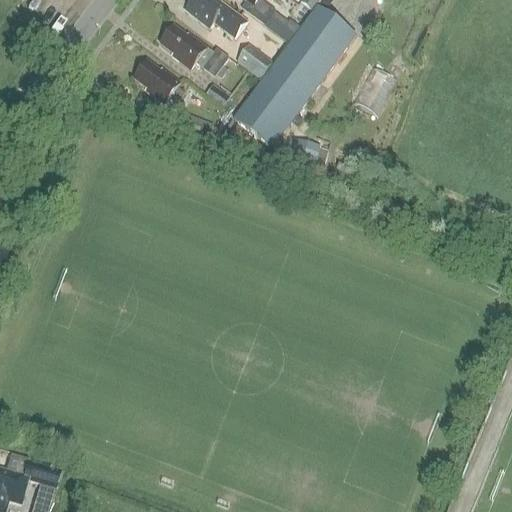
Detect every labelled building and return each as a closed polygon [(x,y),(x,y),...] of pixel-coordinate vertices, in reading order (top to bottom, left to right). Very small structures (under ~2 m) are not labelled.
[(214,3),(211,0),(195,0),(186,13),(198,23),(197,24),(209,33),(215,26),(224,33),(223,34),(235,44),(249,26),(216,1),(214,3)] [(242,12),(264,28),(275,13),(259,1),(259,0),(240,0),(247,5),(242,12)] [(303,0),(300,5),(311,14),(321,0),(303,0)] [(317,10),(275,67),(262,84),(233,123),(272,151),(356,39),(317,10)] [(287,46),(299,30),(290,23),(278,39),(287,46)] [(203,71),(215,79),(228,62),(216,53),(213,57),(188,37),(187,39),(174,29),(160,47),(173,58),(171,59),(190,73),(195,66),(203,72),(203,71)] [(237,65),(262,84),(275,67),(249,48),(237,65)] [(177,90),(181,86),(162,72),(160,74),(147,64),(134,82),(147,92),(145,94),(164,108),(169,102),(177,108),(186,96),(177,90)] [(179,130),(207,141),(209,138),(213,128),(185,117),(181,127),(179,130)] [(298,144),(295,158),(312,162),(315,150),(315,149),(298,144)] [(28,465),(24,480),(23,483),(27,484),(41,488),(54,492),(56,486),(59,474),(28,465)] [(0,511),(3,511),(6,504),(20,508),(27,484),(23,483),(24,480),(0,472),(0,511)] [(41,488),(36,504),(49,508),(54,492),(41,488)]
